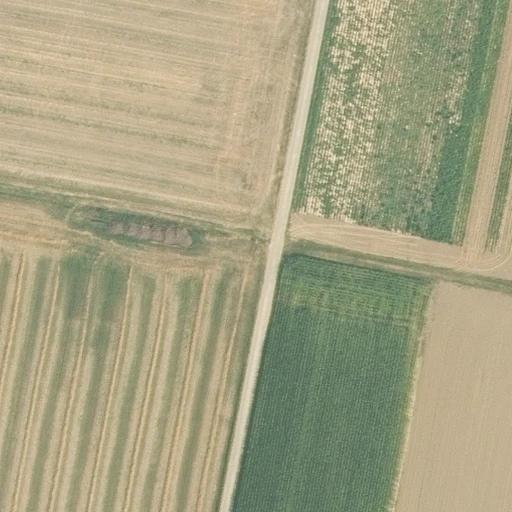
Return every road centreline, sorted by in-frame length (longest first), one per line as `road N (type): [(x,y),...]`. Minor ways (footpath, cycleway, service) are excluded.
road 1 (track): [(226,511),(322,0)]
road 2 (track): [(511,290),(0,199)]
